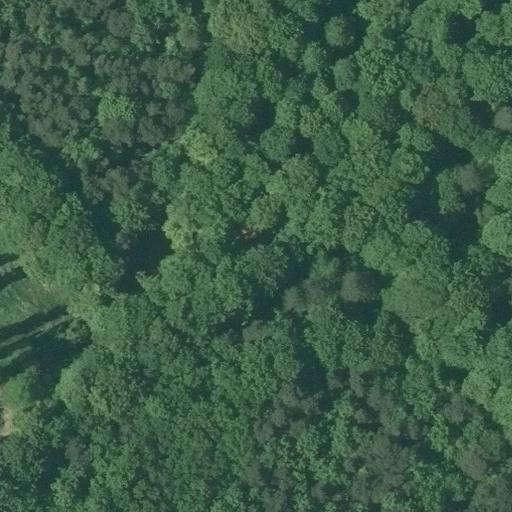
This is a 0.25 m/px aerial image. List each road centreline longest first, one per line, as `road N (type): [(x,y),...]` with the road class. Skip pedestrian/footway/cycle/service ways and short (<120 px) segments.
road 1 (unclassified): [(511,34),(0,448)]
road 2 (track): [(337,176),(511,393)]
